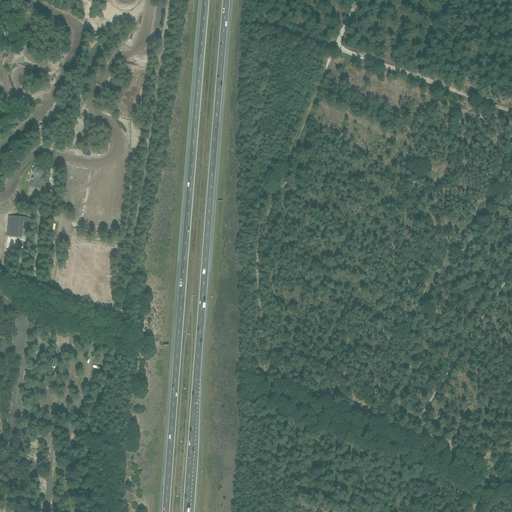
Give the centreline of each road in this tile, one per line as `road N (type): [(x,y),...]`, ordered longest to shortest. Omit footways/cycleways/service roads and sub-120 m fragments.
road 1 (track): [(351,0),(255,248),(260,385),(409,447)]
road 2 (motorway): [(205,0),(165,511)]
road 3 (motorway): [(186,511),(225,0)]
road 4 (track): [(116,342),(168,0)]
road 5 (track): [(331,42),(511,109)]
